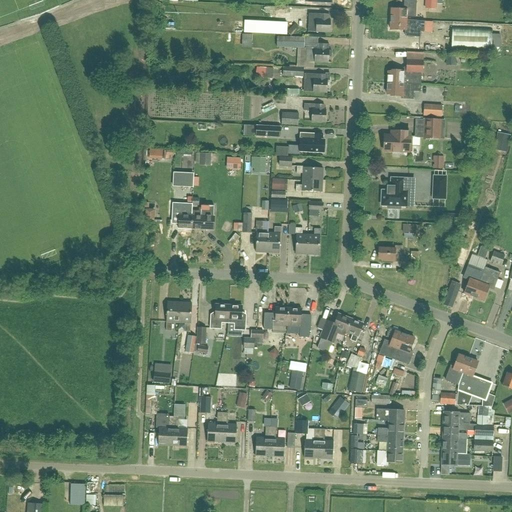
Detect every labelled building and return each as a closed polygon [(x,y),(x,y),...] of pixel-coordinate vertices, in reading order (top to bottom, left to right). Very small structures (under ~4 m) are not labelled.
[(391,10),(391,20),(406,20),(406,17),(415,17),(416,0),(406,0),(404,0),(404,6),(406,6),(406,10),(391,10)] [(435,10),(435,0),(424,0),(424,9),(435,10)] [(329,33),(330,20),(329,20),(329,15),(309,13),(308,32),(329,33)] [(425,21),(406,21),(406,20),(391,20),(390,30),(405,31),(405,36),(420,37),(421,32),(424,32),(425,21)] [(244,22),(244,34),(287,36),(287,24),(244,22)] [(451,51),(491,52),(492,30),(452,29),(451,51)] [(303,48),(304,38),(276,37),(276,48),(303,48)] [(330,56),(331,51),(329,51),(329,45),(307,44),(306,51),(308,51),(308,62),(328,63),(328,56),(330,56)] [(403,84),(414,84),(420,84),(421,73),(422,73),(422,61),(407,61),(407,68),(405,68),(403,70),(403,72),(392,71),(392,73),(388,73),(387,84),(403,84)] [(265,68),(257,67),(255,78),(264,79),(265,68)] [(302,77),(303,68),(283,67),(282,76),(302,77)] [(329,81),(329,74),(325,74),(325,75),(306,74),(305,92),(326,93),(327,81),(329,81)] [(403,84),(387,84),(387,95),(390,95),(390,97),(402,97),(402,100),(413,100),(413,92),(420,92),(420,84),(414,84),(403,84)] [(325,123),(325,120),(326,110),(324,110),(324,105),(304,104),(303,111),(311,111),(311,122),(325,123)] [(440,117),(441,106),(423,105),(422,116),(440,117)] [(297,126),(298,114),(281,113),(280,125),(297,126)] [(439,140),(440,120),(423,119),(422,139),(439,140)] [(280,127),(272,127),(257,126),(256,137),(271,137),(280,138),(280,127)] [(407,137),(408,133),(392,132),(392,137),(384,136),(384,152),(409,153),(410,138),(407,137)] [(497,132),(495,144),(508,147),(510,135),(497,132)] [(288,145),(288,154),(299,154),(299,152),(310,152),(323,153),(324,140),(322,140),(322,135),(303,134),(301,134),(300,135),(300,137),(299,146),(288,145)] [(419,138),(410,138),(409,147),(418,147),(419,138)] [(146,150),(146,159),(158,159),(158,150),(146,150)] [(210,166),(210,154),(199,154),(198,165),(210,166)] [(291,167),(291,158),(279,157),(278,167),(291,167)] [(239,170),(240,159),(226,158),(226,169),(239,170)] [(266,158),(252,158),(251,169),(254,169),(254,174),(265,174),(266,158)] [(302,180),(322,181),(323,169),(304,168),(304,167),(297,167),(296,173),(303,174),(302,180)] [(173,173),(172,187),(193,188),(193,186),(193,178),(193,174),(173,173)] [(444,200),(445,178),(433,177),(432,199),(444,200)] [(286,180),(273,179),(272,191),(286,191),(286,180)] [(413,194),(413,180),(391,179),(391,187),(387,187),(387,192),(382,192),(381,206),(388,206),(388,208),(399,209),(399,206),(406,207),(406,193),(413,194)] [(322,192),(322,181),(302,180),(302,186),(296,185),(296,192),(302,192),(322,192)] [(287,201),(271,200),(270,208),(287,209),(287,201)] [(322,211),(323,203),(309,203),(309,210),(322,211)] [(173,204),(172,222),(178,222),(178,229),(191,230),(191,211),(192,211),(192,205),(173,204)] [(300,204),(292,206),(294,214),(302,211),(300,204)] [(191,211),(191,230),(212,231),(212,230),(213,216),(213,206),(200,205),(200,211),(192,211),(191,211)] [(142,209),(142,219),(151,219),(151,209),(142,209)] [(252,214),(244,213),(243,233),(251,233),(252,214)] [(255,253),(267,253),(268,233),(262,233),(263,222),(257,222),(256,222),(255,233),(256,233),(255,253)] [(268,233),(267,253),(279,254),(280,234),(281,234),(281,228),(274,227),(274,233),(268,233)] [(307,255),(308,235),(302,235),(302,229),(295,228),(295,235),(296,235),(295,254),(307,255)] [(308,235),(307,255),(319,256),(320,236),(321,236),(321,229),(314,229),(314,235),(308,235)] [(488,250),(474,245),(470,255),(484,260),(488,250)] [(402,262),(402,256),(394,255),(394,249),(379,248),(379,259),(382,259),(382,261),(402,262)] [(417,263),(418,252),(410,252),(409,262),(417,263)] [(501,266),(504,256),(493,252),(489,262),(501,266)] [(470,280),(464,294),(474,298),(479,283),(484,271),(468,265),(463,277),(470,280)] [(479,283),(474,298),(483,301),(489,286),(494,288),(500,273),(485,268),(484,271),(479,283)] [(451,282),(448,290),(456,293),(459,285),(451,282)] [(178,323),(179,303),(167,302),(166,323),(166,331),(172,331),(172,323),(178,323)] [(179,303),(178,323),(185,324),(184,332),(190,332),(190,324),(191,324),(192,303),(179,303)] [(228,323),(229,306),(215,305),(215,319),(210,318),(210,329),(221,330),(221,323),(228,324),(228,323)] [(228,323),(228,324),(234,324),(234,330),(245,331),(246,321),(248,321),(249,306),(229,305),(229,306),(228,323)] [(287,323),(288,323),(288,309),(275,308),(275,314),(264,314),(263,330),(272,330),(272,326),(287,327),(287,323)] [(301,316),(301,309),(288,309),(288,323),(287,323),(287,327),(300,327),(300,338),(309,338),(310,331),(311,331),(311,316),(301,316)] [(350,319),(338,314),(335,324),(321,319),(317,329),(323,331),(320,339),(333,344),(337,333),(344,336),(346,332),(345,332),(350,319)] [(345,332),(346,332),(352,335),(350,341),(355,343),(363,324),(350,319),(345,332)] [(205,345),(205,328),(196,328),(196,344),(205,345)] [(384,340),(379,354),(382,355),(395,360),(399,350),(404,335),(395,332),(388,329),(386,337),(392,339),(390,344),(387,342),(387,341),(384,340)] [(399,350),(395,360),(409,365),(414,353),(409,351),(414,339),(404,335),(399,350)] [(193,354),(196,337),(188,336),(185,352),(193,354)] [(253,349),(254,338),(243,338),(243,348),(253,349)] [(320,339),(317,346),(330,351),(333,344),(320,339)] [(275,348),(268,353),(272,360),(279,355),(275,348)] [(362,357),(365,350),(359,348),(356,355),(362,357)] [(349,354),(343,351),(341,357),(346,360),(349,354)] [(356,370),(361,359),(350,355),(346,366),(356,370)] [(462,374),(468,359),(459,355),(454,368),(453,368),(450,368),(445,381),(458,386),(462,374)] [(472,377),(477,362),(468,359),(462,374),(458,386),(457,391),(456,406),(468,407),(472,396),(485,401),(491,384),(472,377)] [(394,369),(392,374),(402,378),(404,373),(394,369)] [(153,382),(169,384),(170,374),(154,373),(153,382)] [(360,393),(364,375),(352,373),(348,390),(360,393)] [(511,389),(511,375),(507,373),(502,386),(511,389)] [(372,382),(382,386),(385,378),(375,375),(372,382)] [(291,376),(290,388),(299,390),(300,377),(291,376)] [(195,401),(195,389),(184,389),(184,401),(195,401)] [(239,393),(236,406),(244,408),(246,395),(239,393)] [(449,394),(440,393),(439,405),(454,405),(454,394),(449,394)] [(301,404),(308,400),(305,395),(298,399),(301,404)] [(380,396),(380,404),(389,404),(389,396),(380,396)] [(211,398),(200,397),(199,413),(210,414),(211,398)] [(339,398),(331,408),(340,415),(348,405),(339,398)] [(366,408),(367,401),(355,400),(354,419),(361,419),(361,408),(366,408)] [(511,400),(503,404),(508,414),(511,411),(511,400)] [(174,405),(173,417),(172,446),(187,447),(187,429),(186,429),(186,421),(179,421),(179,417),(179,405),(174,405)] [(396,426),(403,426),(404,411),(389,410),(376,410),(376,421),(389,422),(389,421),(395,422),(395,424),(396,424),(396,426)] [(221,443),(222,413),(217,413),(217,424),(208,424),(207,442),(221,443)] [(222,413),(221,443),(235,443),(236,425),(227,425),(228,413),(222,413)] [(470,414),(444,413),(443,428),(451,429),(451,426),(452,426),(452,424),(458,424),(458,425),(476,426),(476,425),(470,425),(470,414)] [(159,429),(158,446),(172,446),(173,417),(157,416),(156,428),(159,429)] [(476,416),(476,425),(485,426),(486,417),(476,416)] [(307,435),(307,429),(307,422),(296,421),(295,434),(307,435)] [(377,436),(403,437),(403,426),(396,426),(396,424),(395,424),(395,422),(389,421),(389,422),(388,429),(378,429),(377,436)] [(362,434),(363,425),(352,424),(352,434),(362,434)] [(443,428),(443,439),(467,440),(467,435),(458,434),(458,431),(473,432),(473,436),(493,437),(493,427),(476,426),(458,425),(458,424),(452,424),(452,426),(451,426),(451,429),(443,428)] [(269,457),(270,427),(265,427),(265,438),(256,438),(255,456),(269,457)] [(270,427),(269,457),(284,457),(284,439),(275,439),(276,428),(270,427)] [(304,440),(304,458),(318,459),(319,429),(307,429),(307,435),(306,440),(304,440)] [(319,429),(318,459),(332,460),(333,441),(324,441),(325,430),(319,429)] [(294,449),(294,434),(287,433),(286,448),(294,449)] [(395,448),(402,448),(403,437),(377,436),(377,443),(388,443),(387,451),(394,452),(394,450),(395,450),(395,448)] [(466,455),(467,440),(443,439),(442,450),(450,450),(450,452),(451,452),(451,455),(457,455),(466,455)] [(493,453),(494,442),(474,441),(474,451),(493,453)] [(401,463),(402,448),(395,448),(395,450),(394,450),(394,452),(387,451),(387,452),(377,451),(377,466),(387,466),(387,463),(401,463)] [(358,464),(359,450),(351,450),(350,464),(358,464)] [(466,455),(457,455),(451,455),(451,452),(450,452),(450,450),(442,450),(442,465),(470,466),(471,455),(466,455)] [(501,472),(502,459),(494,458),(494,472),(501,472)] [(103,496),(103,506),(122,507),(122,496),(103,496)]
